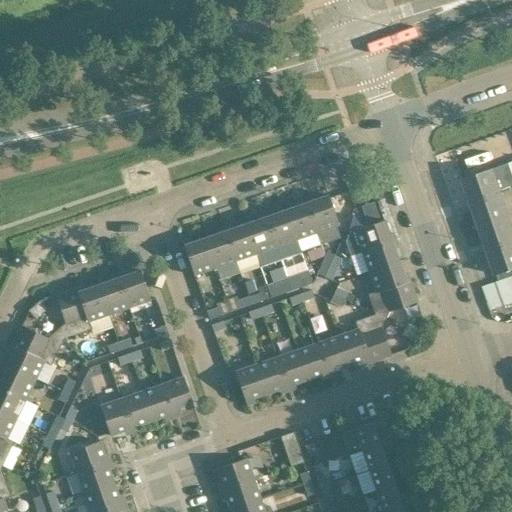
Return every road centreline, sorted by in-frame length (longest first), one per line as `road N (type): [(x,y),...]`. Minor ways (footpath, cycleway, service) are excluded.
road 1 (residential): [(228,436),(468,354)]
road 2 (residential): [(151,206),(386,123)]
road 3 (residential): [(468,354),(386,123)]
road 4 (residential): [(228,436),(151,206)]
road 5 (residential): [(0,318),(37,249),(151,206)]
road 6 (tertiary): [(192,93),(361,47)]
road 7 (tertiary): [(353,26),(192,93)]
road 8 (residential): [(386,123),(511,79)]
road 9 (residential): [(511,478),(468,354)]
road 10 (residential): [(170,511),(159,466),(228,436)]
road 11 (tertiary): [(361,47),(472,0)]
